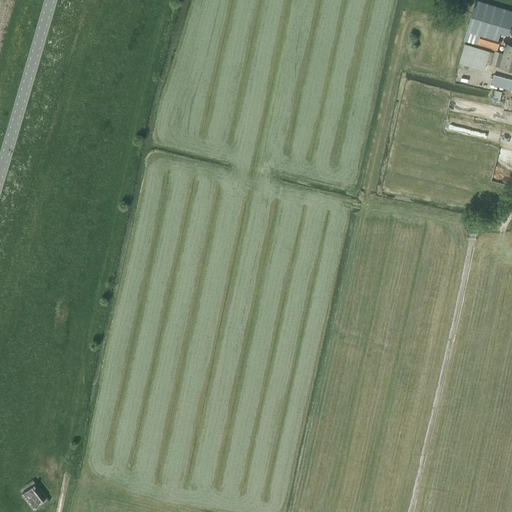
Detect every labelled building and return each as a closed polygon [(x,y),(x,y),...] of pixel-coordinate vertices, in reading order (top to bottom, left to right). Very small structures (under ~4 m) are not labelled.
[(476,0),(467,31),(480,35),(498,40),(500,32),(508,34),(511,21),(511,8),(484,0),(476,0)] [(477,44),(480,35),(467,31),(464,41),(477,44)] [(500,40),(498,40),(480,35),(477,44),(498,50),(500,40)] [(511,68),(511,43),(506,42),(503,53),(495,51),(492,63),(511,68)] [(458,64),(475,69),(481,47),(464,43),(458,64)] [(491,82),(511,87),(511,77),(494,73),(491,82)] [(35,508),(48,497),(35,480),(22,491),(35,508)]
